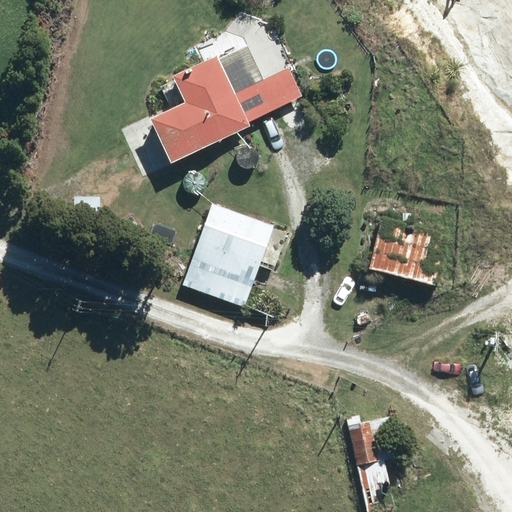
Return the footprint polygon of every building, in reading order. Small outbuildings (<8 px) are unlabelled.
[(148,123),(168,164),(247,127),(246,125),(301,99),(287,69),(264,80),(248,45),(172,81),(183,106),(148,123)] [(412,177),(410,146),(387,147),(390,178),(412,177)] [(274,228),(211,206),(183,290),(246,311),(274,228)] [(379,222),(366,271),(429,289),(443,240),(379,222)] [(349,420),(362,510),(388,507),(383,467),(400,464),(393,414),(349,420)]
